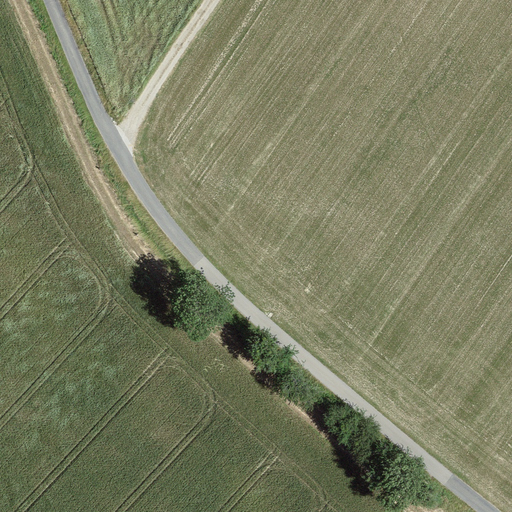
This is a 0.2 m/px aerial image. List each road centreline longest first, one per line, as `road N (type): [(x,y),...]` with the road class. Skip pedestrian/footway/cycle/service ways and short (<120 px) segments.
road 1 (track): [(485,511),(243,309),(185,249),(119,151),(49,0)]
road 2 (track): [(119,151),(213,0)]
